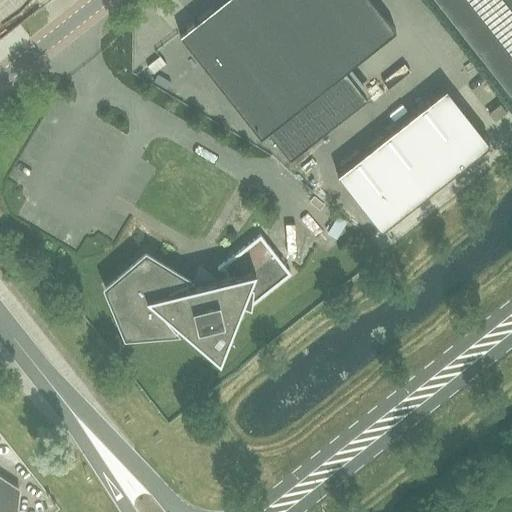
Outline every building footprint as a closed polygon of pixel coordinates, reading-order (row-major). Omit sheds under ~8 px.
[(372,0),(220,0),(179,33),(260,136),(268,129),(290,157),(366,97),(346,71),(344,69),(396,29),(372,0)] [(511,0),(436,0),(511,95),(511,0)] [(381,230),(490,143),(446,87),(336,173),(381,230)] [(337,236),(349,222),(342,216),(330,230),(337,236)] [(260,234),(218,268),(224,269),(225,269),(227,276),(215,279),(213,278),(207,273),(201,274),(196,276),(194,283),(193,283),(192,285),(187,286),(186,281),(187,281),(193,279),(145,249),(102,285),(124,338),(180,333),(175,328),(178,324),(219,360),(227,340),(242,301),(248,304),(248,306),(290,273),(260,234)] [(0,511),(16,511),(19,489),(0,476),(0,511)]
